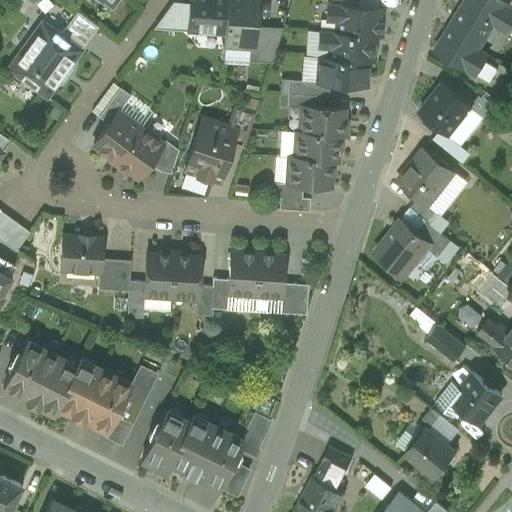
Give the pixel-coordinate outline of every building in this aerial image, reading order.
[(226,0),(188,0),(188,2),(186,26),(186,30),(224,32),(226,0)] [(256,0),(226,0),(224,32),(224,44),(249,46),(254,46),(255,25),(256,0)] [(511,10),(495,0),(465,0),(447,30),(451,33),(439,53),(476,76),(492,50),(482,44),(495,24),(506,31),(511,21),(511,10)] [(172,1),(155,24),(186,26),(188,2),(172,1)] [(330,4),(326,4),(325,19),(336,20),(336,32),(374,34),(380,35),(382,7),(357,6),(330,4)] [(97,25),(76,10),(60,33),(81,48),(97,25)] [(60,33),(42,20),(6,68),(45,96),(81,48),(60,33)] [(281,27),(255,25),(254,46),(249,46),(248,59),(270,61),(281,27)] [(336,32),(319,31),(318,46),(329,47),(328,57),(367,60),(372,60),(374,34),(336,32)] [(328,57),(319,57),(317,81),(329,82),(329,83),(341,84),(341,83),(365,84),(367,60),(328,57)] [(317,81),(288,79),(287,93),(315,95),(328,95),(329,83),(329,82),(317,81)] [(470,104),(443,83),(420,112),(446,134),(470,104)] [(129,94),(119,87),(98,116),(107,123),(117,110),(118,110),(129,94)] [(315,95),(287,93),(286,106),(301,107),(301,106),(314,106),(315,95)] [(509,119),(487,102),(479,113),(500,130),(509,119)] [(255,111),(234,104),(227,124),(237,127),(232,142),(244,145),(255,111)] [(314,106),(301,106),(301,107),(300,131),(299,132),(340,134),(340,135),(344,135),(344,127),(342,127),(343,108),(314,106)] [(107,123),(92,143),(110,156),(108,158),(114,162),(140,126),(118,110),(117,110),(107,123)] [(227,124),(201,116),(184,169),(196,173),(195,175),(210,179),(210,178),(220,181),(232,142),(237,127),(227,124)] [(162,142),(140,126),(114,162),(119,166),(121,164),(138,177),(148,162),(163,143),(162,142)] [(340,134),(299,132),(300,131),(296,131),(294,156),(294,157),(333,160),(336,161),(337,141),(340,141),(340,135),(340,134)] [(164,139),(162,142),(163,143),(148,162),(159,169),(170,172),(177,149),(164,139)] [(454,173),(424,149),(397,183),(417,198),(427,206),(428,205),(454,173)] [(333,160),(294,157),(294,156),(289,156),(287,183),(287,184),(302,185),(328,186),(330,166),(332,167),(333,160)] [(287,183),(272,182),(271,196),(279,196),(301,198),(302,185),(287,184),(287,183)] [(301,198),(279,196),(278,208),(308,210),(309,198),(301,198)] [(427,206),(417,198),(410,207),(426,220),(430,224),(439,213),(428,205),(427,206)] [(0,229),(9,217),(0,210),(0,229)] [(19,224),(9,217),(0,229),(0,239),(5,243),(19,224)] [(401,219),(375,252),(404,276),(426,248),(430,243),(416,231),(401,219)] [(430,224),(426,220),(416,231),(430,243),(426,248),(437,257),(451,240),(430,224)] [(19,224),(5,243),(15,250),(29,231),(19,224)] [(92,234),(79,233),(79,235),(62,234),(59,268),(98,271),(99,271),(100,257),(102,237),(92,236),(92,234)] [(249,253),(230,252),(228,278),(227,293),(228,293),(254,295),(257,251),(250,250),(249,253)] [(165,254),(145,252),(143,280),(142,294),(143,294),(169,296),(172,252),(165,251),(165,254)] [(283,255),(263,254),(264,251),(257,251),(254,295),(279,297),(281,297),(282,282),(283,255)] [(199,256),(179,254),(179,252),(172,252),(169,296),(195,297),(196,297),(197,284),(199,256)] [(130,259),(100,257),(99,271),(98,271),(97,287),(128,289),(129,279),(130,259)] [(11,277),(0,271),(0,297),(1,296),(0,296),(11,277)] [(511,288),(493,273),(483,285),(502,300),(511,288)] [(228,278),(213,277),(212,285),(211,307),(227,308),(228,293),(227,293),(228,278)] [(143,280),(129,279),(128,289),(126,315),(142,316),(143,294),(142,294),(143,280)] [(307,284),(282,282),(281,297),(279,297),(278,312),(305,313),(307,284)] [(212,285),(197,284),(196,297),(195,297),(194,313),(210,314),(211,307),(212,285)] [(454,316),(471,323),(477,309),(460,302),(454,316)] [(511,327),(507,334),(488,320),(477,333),(496,348),(495,349),(511,362),(511,327)] [(466,346),(438,323),(426,339),(454,361),(466,346)] [(44,353),(42,347),(26,339),(2,387),(26,399),(25,401),(36,407),(37,405),(53,413),(57,406),(56,405),(80,357),(79,357),(75,366),(64,360),(65,359),(55,354),(53,357),(44,353)] [(101,368),(92,363),(91,365),(80,360),(81,358),(80,357),(56,405),(57,406),(71,413),(70,415),(81,420),(82,419),(106,430),(130,382),(114,374),(109,376),(99,372),(101,368)] [(106,430),(103,436),(121,445),(157,372),(139,364),(130,382),(106,430)] [(474,373),(461,389),(452,381),(435,403),(454,418),(461,409),(478,422),(501,394),(474,373)] [(203,422),(192,416),(193,414),(192,413),(188,421),(179,416),(179,418),(166,412),(167,410),(166,409),(141,459),(165,471),(169,462),(184,470),(181,475),(192,481),(195,475),(218,487),(232,460),(238,448),(242,439),(240,438),(226,431),(221,433),(212,428),(214,425),(204,420),(203,422)] [(440,417),(430,409),(423,418),(432,426),(440,417)] [(254,410),(240,438),(242,439),(238,448),(256,457),(260,448),(258,446),(272,420),(254,410)] [(458,431),(440,417),(432,426),(430,429),(448,444),(458,431)] [(426,426),(405,453),(435,477),(456,450),(448,444),(430,429),(426,426)] [(352,458),(329,446),(322,460),(324,461),(345,472),(345,471),(352,458)] [(232,460),(218,487),(236,496),(250,469),(232,460)] [(345,472),(324,461),(318,473),(342,486),(349,473),(345,471),(345,472)] [(342,486),(318,473),(316,477),(314,476),(295,511),(333,511),(344,491),(340,489),(342,486)] [(7,511),(21,485),(0,474),(0,511),(7,511)] [(366,488),(381,495),(387,482),(372,475),(366,488)] [(423,511),(399,492),(383,511),(423,511)] [(77,511),(51,499),(44,511),(77,511)]
